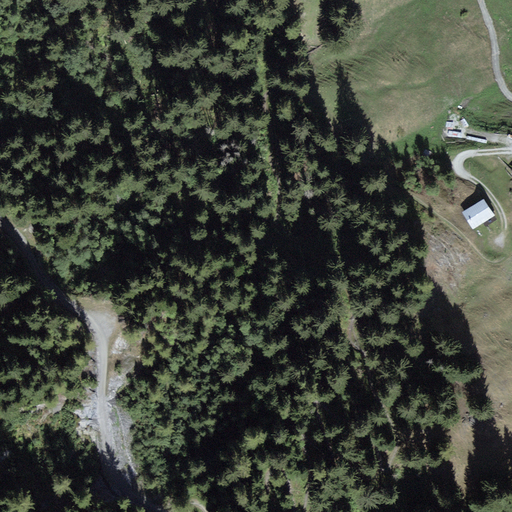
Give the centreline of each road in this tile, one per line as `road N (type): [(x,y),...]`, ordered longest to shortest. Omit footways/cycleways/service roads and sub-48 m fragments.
road 1 (track): [(0,219),(54,295),(96,327),(110,467),(124,491),(158,511)]
road 2 (track): [(511,151),(470,155),(458,169),(490,197),(502,216),(502,237)]
